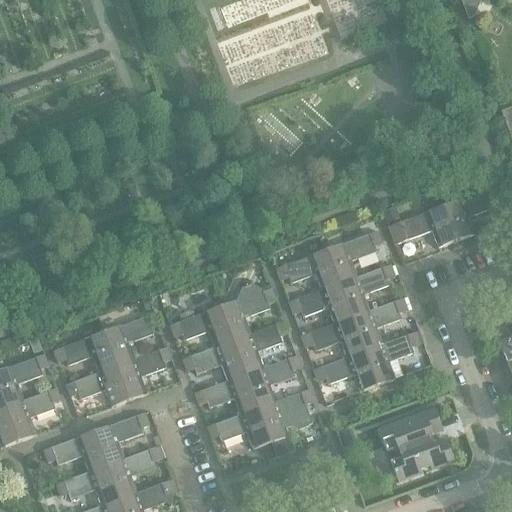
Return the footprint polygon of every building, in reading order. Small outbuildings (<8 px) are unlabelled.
[(511,107),(503,111),(511,132),(511,107)] [(495,190),(444,209),(457,244),(475,237),(468,220),(494,211),(492,205),(499,203),(495,190)] [(439,251),(457,244),(444,209),(393,228),(389,229),(396,247),(433,234),(439,251)] [(378,234),(328,252),(341,287),(359,280),(358,280),(352,263),(377,254),(375,248),(382,246),(378,234)] [(316,277),(322,293),(322,294),(341,287),(328,252),(276,271),(281,284),(288,281),(291,287),(316,277)] [(359,280),(341,287),(353,320),(371,314),(371,313),(365,297),(390,288),(388,283),(395,280),(391,268),(358,280),(359,280)] [(246,286),(238,304),(221,310),(234,344),(252,337),(251,337),(245,321),(270,312),(268,307),(276,304),(271,291),(264,294),(246,286)] [(328,311),(334,327),(335,327),(353,320),(341,287),(322,294),(322,293),(289,305),(293,318),(301,315),(303,320),(328,311)] [(371,314),(353,320),(366,355),(384,348),(384,347),(378,331),(402,322),(400,316),(408,314),(403,301),(371,313),(371,314)] [(234,344),(221,310),(170,329),(174,341),(183,338),(185,344),(210,334),(215,350),(216,351),(234,344)] [(155,316),(104,335),(117,369),(136,362),(135,361),(129,345),(154,336),(151,331),(159,328),(155,316)] [(341,345),(347,361),(366,355),(353,320),(335,327),(334,327),(302,339),(306,351),(314,348),(316,354),(341,345)] [(252,337),(234,344),(246,378),(264,372),(264,371),(258,355),(283,346),(281,340),(288,337),(284,325),(251,337),(252,337)] [(93,359),(99,375),(117,369),(104,335),(54,354),(58,365),(66,363),(68,368),(93,359)] [(384,348),(366,355),(378,388),(397,381),(390,364),(415,355),(413,350),(420,347),(416,335),(384,347),(384,348)] [(511,364),(511,340),(500,344),(508,366),(511,364)] [(43,353),(39,341),(31,344),(35,355),(43,353)] [(222,369),(228,384),(228,385),(246,378),(234,344),(216,351),(215,350),(183,362),(187,375),(195,372),(197,378),(222,369)] [(136,362),(117,369),(130,403),(148,397),(142,379),(166,370),(164,364),(172,362),(167,350),(135,361),(136,362)] [(347,361),(314,373),(319,385),(326,382),(328,388),(354,378),(360,395),(378,388),(366,355),(347,361)] [(44,357),(0,373),(0,392),(6,410),(24,403),(18,387),(43,377),(41,372),(49,369),(44,357)] [(264,372),(246,378),(259,412),(277,405),(276,404),(270,389),(295,379),(293,374),(301,371),(296,359),(264,371),(264,372)] [(99,375),(66,387),(71,399),(78,396),(80,402),(106,392),(112,410),(130,403),(117,369),(99,375)] [(228,385),(228,384),(196,396),(200,409),(208,406),(210,411),(235,402),(241,418),(259,412),(246,378),(228,385)] [(24,403),(6,410),(19,444),(37,438),(31,420),(56,411),(54,405),(61,403),(57,390),(24,403)] [(277,405),(259,412),(271,446),(289,439),(286,430),(292,427),(299,431),(313,426),(306,407),(313,404),(309,392),(276,404),(277,405)] [(19,444),(6,410),(0,412),(0,448),(1,451),(19,444)] [(271,446),(259,412),(241,418),(208,430),(212,442),(220,439),(222,445),(247,436),(253,453),(271,446)] [(435,412),(379,432),(387,454),(398,450),(402,459),(391,463),(399,485),(422,476),(420,472),(430,469),(432,473),(455,464),(447,443),(435,447),(432,438),(444,433),(435,412)] [(145,416),(95,434),(107,469),(125,462),(125,461),(119,445),(143,436),(141,431),(149,428),(145,416)] [(89,475),(107,469),(95,434),(44,453),(49,465),(56,463),(58,468),(83,459),(89,474),(89,475)] [(157,449),(125,461),(125,462),(107,469),(120,502),(138,496),(137,495),(131,479),(156,470),(154,464),(162,461),(157,449)] [(102,509),(120,502),(107,469),(89,475),(89,474),(57,487),(61,499),(69,496),(71,502),(96,492),(102,508),(102,509)] [(170,483),(137,495),(138,496),(120,502),(123,511),(145,511),(168,503),(166,498),(174,495),(170,483)] [(123,511),(120,502),(102,509),(102,508),(92,511),(123,511)]
